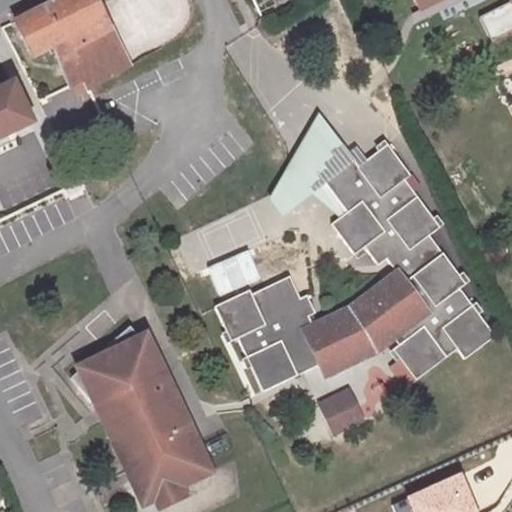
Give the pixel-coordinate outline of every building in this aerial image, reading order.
[(58,0),(50,3),(14,19),(32,56),(52,46),(70,87),(88,79),(89,83),(131,62),(112,16),(103,0),(58,0)] [(439,0),(418,10),(411,13),(415,21),(460,0),(439,0)] [(511,0),(413,0),(418,10),(439,0),(508,0),(511,8),(511,0)] [(0,138),(31,124),(12,85),(0,90),(0,138)] [(82,88),(46,101),(60,140),(97,126),(82,88)] [(311,194),(341,219),(347,215),(324,184),(352,162),(358,168),(365,162),(354,149),(347,155),(315,114),(270,203),(282,217),(311,194)] [(325,383),(374,359),(368,352),(383,341),(388,346),(393,342),(406,358),(391,370),(407,390),(458,352),(466,360),(498,335),(462,288),(468,284),(430,235),(439,227),(403,180),(409,175),(386,146),(365,162),(358,168),(352,162),(324,184),(347,215),(341,219),(332,226),(353,253),(362,245),(377,263),(386,257),(401,275),(346,318),(321,330),(307,303),(300,306),(289,284),(252,302),(248,296),(214,312),(231,349),(240,345),(265,398),(320,373),(325,383)] [(192,272),(220,260),(207,229),(178,241),(192,272)] [(81,368),(73,376),(99,408),(144,504),(155,499),(160,507),(186,493),(183,487),(212,473),(151,333),(140,337),(132,329),(99,356),(80,364),(81,368)] [(368,352),(374,359),(388,346),(383,341),(368,352)] [(349,395),(322,409),(337,437),(363,422),(349,395)] [(468,511),(454,483),(393,511),(468,511)]
